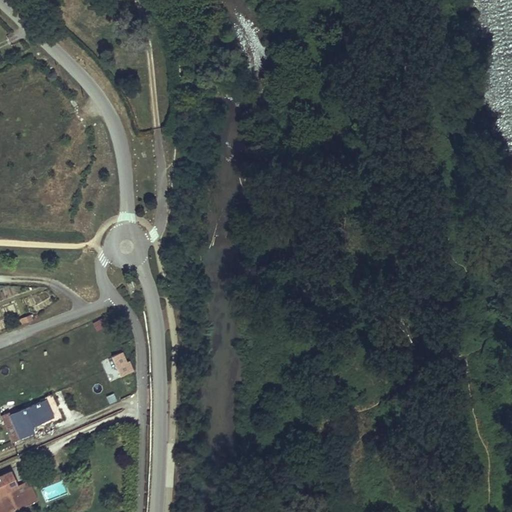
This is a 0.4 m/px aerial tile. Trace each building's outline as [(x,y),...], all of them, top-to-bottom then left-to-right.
[(22,324),(33,320),(30,314),(19,318),(22,324)] [(98,331),(109,324),(104,315),(92,322),(98,331)] [(128,360),(116,365),(121,375),(132,370),(128,360)] [(63,419),(53,394),(46,397),(47,400),(54,417),(33,426),(35,431),(63,419)] [(47,400),(11,415),(21,437),(35,431),(33,426),(54,417),(47,400)] [(11,402),(0,407),(0,408),(3,415),(10,412),(14,410),(11,402)] [(1,416),(12,441),(21,437),(11,415),(10,412),(3,415),(1,416)] [(12,471),(0,475),(0,494),(2,500),(7,511),(16,511),(20,511),(18,506),(26,503),(24,497),(35,493),(30,482),(19,487),(12,471)] [(35,493),(24,497),(26,503),(37,498),(35,493)]
